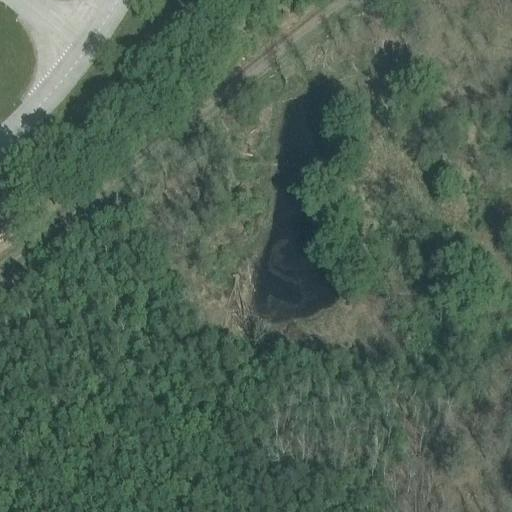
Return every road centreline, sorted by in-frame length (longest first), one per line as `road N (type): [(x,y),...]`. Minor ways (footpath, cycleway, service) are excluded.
road 1 (track): [(0,276),(353,0)]
road 2 (unclassified): [(85,54),(0,145)]
